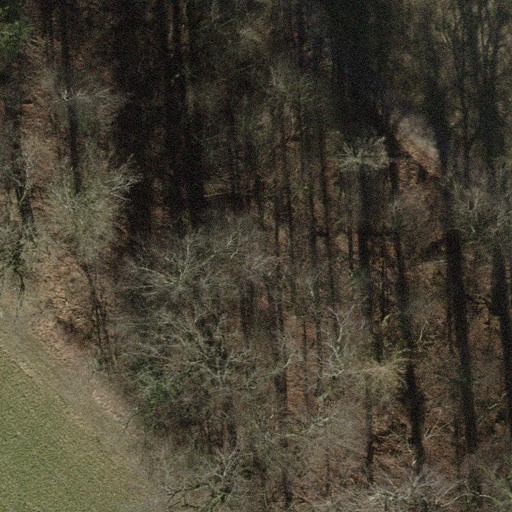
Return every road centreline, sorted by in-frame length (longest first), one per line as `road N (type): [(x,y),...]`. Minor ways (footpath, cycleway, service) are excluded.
road 1 (track): [(511,191),(280,19),(266,0)]
road 2 (track): [(0,309),(191,511)]
